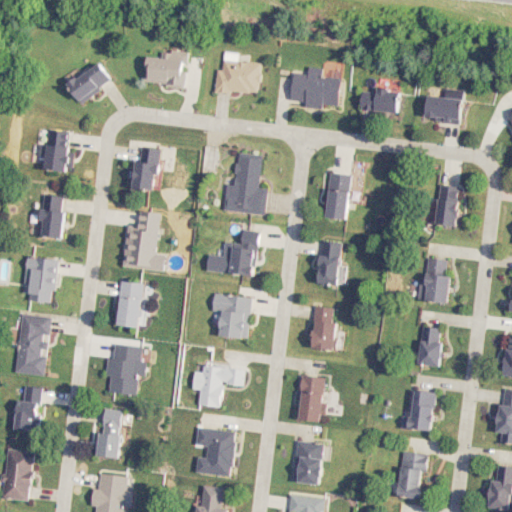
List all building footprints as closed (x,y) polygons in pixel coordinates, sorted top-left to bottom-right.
[(188,51),(170,49),(169,58),(148,56),(146,82),(185,86),(188,51)] [(216,89),(260,94),(263,62),(239,60),(239,52),(225,51),(224,69),(219,69),(216,89)] [(69,84),(82,102),(113,80),(100,62),(69,84)] [(340,105),(343,78),(323,76),(324,67),(310,66),(309,74),(295,72),(292,99),(308,101),(307,106),(324,108),(324,103),(340,105)] [(362,108),(399,112),(402,91),(378,88),(378,91),(364,90),(362,108)] [(429,95),(427,119),(462,122),(465,90),(447,88),(447,96),(429,95)] [(69,171),(72,131),(50,129),(47,169),(69,171)] [(157,190),(162,148),(143,146),(141,161),(138,160),(134,187),(157,190)] [(264,154),(239,152),(236,185),(228,184),(226,210),(267,214),(270,188),(261,187),(264,154)] [(328,217),(350,218),(352,173),(331,172),(328,217)] [(458,226),(463,185),(442,183),(437,224),(458,226)] [(63,237),(66,211),(63,211),(65,196),(46,194),(41,235),(63,237)] [(129,224),(125,266),(165,270),(167,254),(157,253),(161,212),(142,210),(140,226),(129,224)] [(208,270),(256,276),(261,231),(246,229),(244,243),(227,241),(225,255),(211,253),(208,270)] [(345,285),(348,266),(341,265),(344,242),(324,240),(319,281),(345,285)] [(52,301),(53,291),(58,291),(59,258),(28,256),(26,282),(31,283),(30,300),(52,301)] [(450,301),(451,275),(448,274),(449,258),(429,258),(428,283),(421,282),(420,300),(450,301)] [(140,327),(146,283),(124,280),(118,324),(140,327)] [(253,296),(215,293),(214,310),(223,310),(221,335),(249,338),(253,296)] [(339,322),(334,321),(335,307),(318,305),(313,346),(336,349),(339,322)] [(46,375),(49,352),(53,316),(24,313),(17,371),(46,375)] [(443,326),(422,326),(421,365),(442,365),(443,326)] [(141,374),(147,375),(148,361),(142,361),(144,345),(117,342),(115,359),(109,358),(107,375),(112,376),(110,391),(139,394),(141,374)] [(200,404),(222,406),(224,382),(245,385),(247,369),(205,364),(204,371),(196,370),(194,388),(202,389),(200,404)] [(300,419),(323,421),(327,377),(304,375),(300,419)] [(16,429),(40,431),(42,414),(40,414),(43,387),(26,385),(24,400),(19,399),(16,429)] [(413,416),(404,415),(402,427),(433,430),(437,391),(416,389),(413,416)] [(100,455),(119,457),(125,409),(105,407),(100,455)] [(238,430),(200,426),(198,444),(209,445),(208,457),(200,456),(198,471),(233,475),(238,430)] [(322,484),(326,443),(299,440),(295,481),(322,484)] [(4,497),(31,500),(35,451),(8,449),(4,497)] [(430,452),(403,451),(401,496),(422,497),(423,470),(429,470),(430,452)] [(511,465),(499,465),(498,480),(492,479),(491,506),(511,507),(511,481),(511,465)] [(133,505),(135,490),(128,490),(130,476),(102,473),(100,488),(95,488),(93,505),(97,506),(96,511),(125,511),(126,504),(133,505)] [(225,486),(205,485),(204,505),(198,505),(197,511),(228,511),(229,508),(224,508),(225,486)] [(325,511),(327,498),(292,494),(291,511),(296,511),(295,511),(325,511)]
